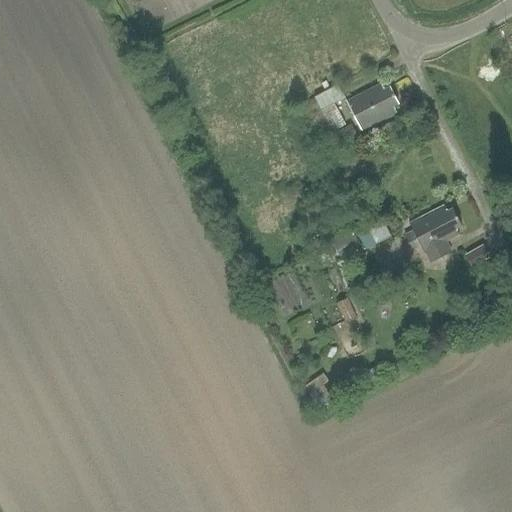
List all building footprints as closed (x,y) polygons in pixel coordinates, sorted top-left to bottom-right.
[(308,118),(334,105),(345,99),(337,84),(301,103),(308,118)] [(394,107),(399,104),(391,88),(385,91),(382,85),(347,103),(361,131),(397,113),(394,107)] [(326,152),(342,144),(335,130),(344,125),(334,105),(308,118),(326,152)] [(351,123),(337,131),(344,145),(358,137),(351,123)] [(333,168),(350,160),(342,144),(326,152),(333,168)] [(359,161),(363,169),(381,161),(377,153),(359,161)] [(363,169),(359,161),(357,156),(350,160),(333,168),(321,173),(327,186),(363,169)] [(457,229),(462,226),(454,210),(448,213),(445,207),(410,225),(424,253),(460,235),(457,229)] [(392,238),(385,223),(359,237),(367,251),(392,238)] [(345,323),(356,318),(347,298),(336,304),(345,323)]
